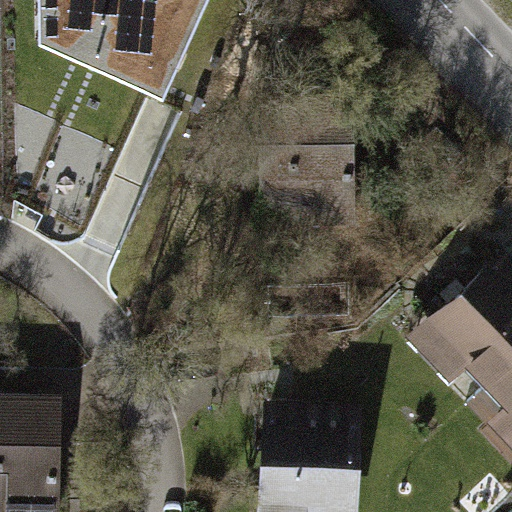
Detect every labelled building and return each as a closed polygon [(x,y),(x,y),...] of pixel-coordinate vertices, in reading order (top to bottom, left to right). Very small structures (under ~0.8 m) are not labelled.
[(162,89),(199,0),(44,0),(45,39),(162,89)] [(375,189),(376,91),(274,90),(274,189),(375,189)] [(511,375),(511,373),(511,242),(424,329),(472,378),(494,358),(511,375)] [(0,511),(79,511),(76,383),(0,384),(0,511)] [(374,501),(379,400),(279,394),(272,511),(322,511),(323,499),(374,501)]
